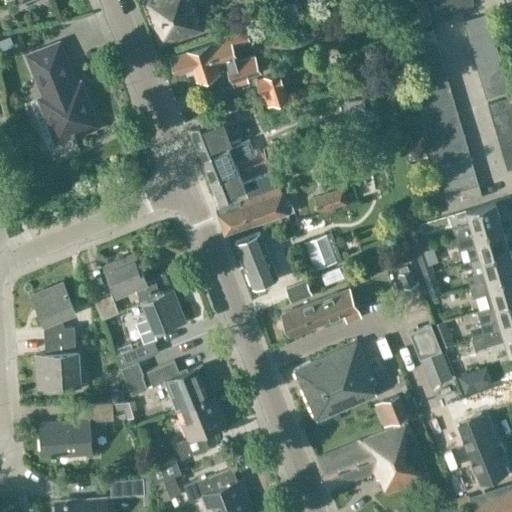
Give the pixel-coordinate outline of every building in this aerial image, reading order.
[(141,0),(159,46),(203,29),(191,0),(141,0)] [(450,17),(450,8),(449,0),(432,0),(433,21),(450,17)] [(449,0),(450,8),(473,2),(472,0),(449,0)] [(467,30),(490,23),(487,12),(464,19),(467,30)] [(467,30),(470,41),(493,34),(490,23),(467,30)] [(228,37),(171,56),(176,72),(186,68),(188,72),(195,70),(197,78),(218,71),(216,63),(227,59),(228,63),(227,64),(234,85),(247,80),(245,76),(259,71),(254,56),(236,62),(235,57),(236,57),(232,45),(249,40),(245,28),(227,34),(228,37)] [(407,35),(409,48),(436,40),(433,28),(407,35)] [(493,34),(470,41),(473,52),(496,45),(493,34)] [(59,39),(27,52),(43,93),(38,95),(53,133),(70,127),(73,136),(76,135),(75,131),(89,126),(91,125),(93,123),(94,121),(95,119),(95,117),(95,114),(85,89),(80,91),(59,39)] [(436,40),(409,48),(411,60),(440,52),(436,40)] [(473,52),(476,63),(500,56),(496,45),(473,52)] [(443,64),(440,52),(411,60),(413,73),(443,64)] [(476,63),(480,74),(503,67),(500,56),(476,63)] [(447,75),(443,64),(413,73),(416,85),(447,75)] [(483,85),(506,78),(503,67),(480,74),(483,85)] [(265,105),(287,98),(280,72),(258,78),(265,105)] [(450,87),(447,75),(416,85),(418,97),(450,87)] [(509,89),(506,78),(483,85),(486,96),(509,89)] [(454,99),(450,87),(418,97),(420,109),(454,99)] [(491,113),(511,106),(511,97),(511,95),(488,102),(491,113)] [(457,111),(454,99),(420,109),(422,122),(457,111)] [(511,118),(511,106),(491,113),(494,124),(511,118)] [(461,123),(457,111),(422,122),(424,134),(461,123)] [(189,129),(199,154),(228,143),(218,118),(189,129)] [(511,118),(494,124),(497,135),(511,130),(511,118)] [(464,135),(461,123),(424,134),(426,146),(464,135)] [(511,142),(511,130),(497,135),(501,146),(511,142)] [(468,146),(464,135),(426,146),(428,158),(468,146)] [(228,143),(199,154),(209,178),(237,167),(235,161),(244,158),(244,159),(256,154),(249,138),(241,141),(240,139),(228,143)] [(511,154),(511,142),(501,146),(504,157),(511,154)] [(471,158),(468,146),(428,158),(430,171),(471,158)] [(475,170),(471,158),(430,171),(432,183),(475,170)] [(243,181),(237,167),(209,178),(218,202),(246,191),(248,195),(275,185),(270,171),(243,181)] [(478,183),(475,170),(432,183),(434,196),(444,193),(478,183)] [(478,183),(444,193),(448,206),(482,196),(478,183)] [(280,186),(216,207),(225,233),(295,209),(292,201),(286,204),(280,186)] [(320,211),(349,203),(343,186),(315,195),(320,211)] [(453,228),(456,238),(503,224),(496,200),(466,209),(470,223),(453,228)] [(407,234),(419,230),(414,215),(402,219),(407,234)] [(466,247),(470,260),(510,248),(503,224),(456,238),(459,249),(466,247)] [(253,285),(277,275),(260,231),(235,241),(253,285)] [(331,231),(304,242),(314,268),(341,258),(331,231)] [(467,276),(470,286),(511,273),(511,254),(510,248),(470,260),(474,273),(467,276)] [(135,285),(138,293),(157,285),(154,277),(147,279),(135,250),(104,263),(117,293),(135,285)] [(404,285),(416,281),(411,267),(399,271),(404,285)] [(486,293),(490,306),(511,299),(511,273),(470,286),(474,297),(486,293)] [(307,279),(286,287),(291,300),(311,292),(307,279)] [(44,315),(45,338),(75,336),(74,324),(58,325),(55,318),(75,310),(63,280),(34,291),(44,315)] [(143,301),(150,316),(139,320),(147,341),(117,353),(122,366),(138,360),(158,351),(154,339),(157,338),(154,331),(156,330),(185,318),(173,288),(161,293),(157,285),(138,293),(142,302),(143,301)] [(349,286),(337,290),(281,311),(290,334),(345,313),(348,320),(360,315),(349,286)] [(93,297),(97,307),(101,318),(119,311),(115,300),(110,290),(93,297)] [(511,325),(511,299),(490,306),(493,315),(489,321),(482,323),(485,334),(511,325)] [(431,322),(409,331),(420,357),(441,348),(431,322)] [(511,325),(485,334),(472,338),(475,349),(505,340),(510,354),(511,352),(511,325)] [(76,348),(75,336),(45,338),(46,351),(36,352),(38,385),(56,384),(57,391),(71,391),(70,383),(80,382),(78,348),(76,348)] [(357,339),(351,342),(294,367),(316,418),(376,392),(369,376),(373,375),(357,339)] [(441,348),(420,357),(430,383),(452,375),(441,348)] [(166,379),(178,408),(215,393),(203,363),(181,372),(175,359),(148,370),(153,384),(166,379)] [(138,360),(122,366),(133,393),(147,387),(142,374),(143,373),(138,360)] [(486,365),(459,376),(465,392),(492,382),(486,365)] [(124,388),(112,388),(112,399),(124,399),(124,388)] [(227,422),(215,393),(178,408),(189,436),(176,441),(182,456),(209,445),(204,432),(227,422)] [(398,393),(383,399),(393,421),(407,415),(398,393)] [(130,399),(113,401),(113,409),(125,408),(128,417),(134,416),(130,399)] [(90,419),(114,418),(113,409),(113,401),(77,403),(78,419),(42,421),(44,453),(92,450),(90,419)] [(482,414),(457,423),(481,483),(505,473),(482,414)] [(408,421),(317,457),(329,487),(378,468),(388,493),(430,477),(408,421)] [(181,471),(176,458),(148,469),(151,476),(153,482),(174,474),(181,471)] [(148,468),(140,470),(142,476),(143,476),(151,476),(148,469),(148,468)] [(203,493),(210,511),(237,511),(251,507),(240,478),(217,487),(211,473),(184,483),(190,498),(203,493)] [(174,474),(153,482),(152,482),(160,500),(181,491),(174,474)] [(113,493),(144,491),(143,476),(142,476),(112,478),(113,493)] [(509,511),(504,492),(492,496),(497,511),(509,511)] [(109,511),(108,495),(57,499),(57,511),(109,511)] [(484,511),(497,511),(492,496),(481,499),(484,511)] [(472,511),(484,511),(481,499),(470,503),(472,511)]
